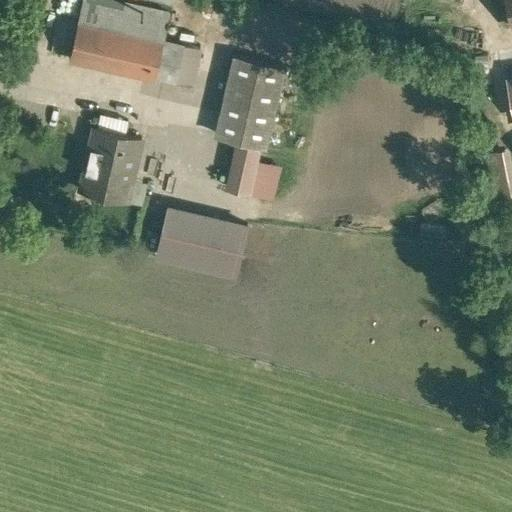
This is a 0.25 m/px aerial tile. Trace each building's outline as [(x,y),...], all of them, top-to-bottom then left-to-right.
[(65,0),(46,54),(185,83),(187,43),(165,39),(174,11),(122,0),(65,0)] [(511,33),(511,0),(500,0),(509,35),(511,33)] [(288,65),(235,60),(212,128),(234,144),(229,182),(249,184),(259,143),(276,149),(288,65)] [(511,71),(486,76),(492,129),(511,126),(511,71)] [(83,168),(76,192),(129,205),(140,231),(156,240),(151,270),(247,294),(250,277),(262,220),(167,195),(127,183),(136,136),(94,129),(83,168)] [(511,160),(508,145),(487,151),(499,194),(511,190),(511,160)]
